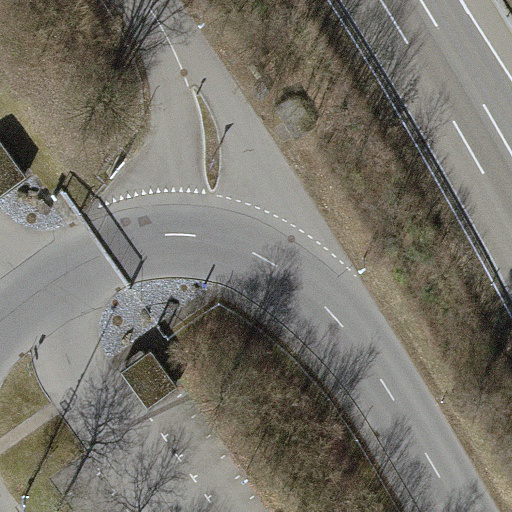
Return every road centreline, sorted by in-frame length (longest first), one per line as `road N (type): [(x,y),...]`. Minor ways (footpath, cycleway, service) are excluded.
road 1 (unclassified): [(460,511),(346,330),(288,275),(228,247),(203,106),(143,0)]
road 2 (motorway): [(511,193),(401,0)]
